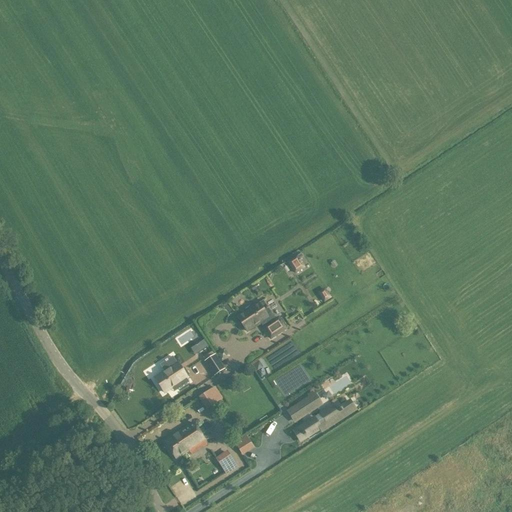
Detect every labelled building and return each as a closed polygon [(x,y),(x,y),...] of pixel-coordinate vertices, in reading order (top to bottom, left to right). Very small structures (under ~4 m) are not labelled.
[(304,267),(301,263),(302,263),(300,260),(300,261),(297,257),(288,263),(295,273),(304,267)] [(323,302),(330,297),(325,288),(317,292),(323,302)] [(260,322),(264,327),(263,328),(270,338),(285,329),(278,318),(275,320),(263,301),(258,304),(258,303),(251,308),(249,307),(242,311),(244,313),(237,317),(247,331),(255,326),(254,325),(259,322),(260,323),(260,322)] [(219,354),(222,359),(227,356),(224,351),(219,354)] [(214,376),(224,369),(215,355),(205,361),(214,376)] [(155,378),(164,393),(175,385),(178,390),(189,382),(186,378),(187,378),(187,377),(190,375),(186,369),(183,371),(173,356),(160,365),(165,372),(155,378)] [(262,368),(259,363),(254,366),(257,371),(262,368)] [(208,408),(221,399),(213,388),(201,397),(208,408)] [(314,395),(297,406),(304,416),(320,405),(314,395)] [(313,418),(298,428),(305,439),(320,430),(321,432),(354,411),(349,403),(339,410),(335,404),(320,414),(325,421),(318,426),(313,418)] [(205,440),(193,423),(164,441),(176,459),(205,440)] [(242,455),(253,448),(245,436),(234,443),(242,455)] [(236,466),(228,453),(217,460),(226,473),(236,466)]
